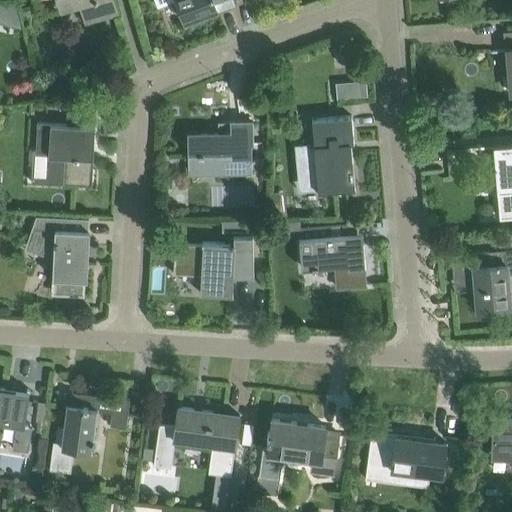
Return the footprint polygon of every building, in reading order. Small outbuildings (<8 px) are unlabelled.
[(117,12),(113,0),(59,0),(61,7),(80,2),(85,21),(117,12)] [(155,0),(158,6),(173,0),(176,0),(185,21),(218,9),(214,0),(155,0)] [(38,122),(36,150),(49,151),(47,179),(61,180),(88,182),(90,143),(94,143),(96,112),(67,110),(66,124),(51,123),(38,122)] [(300,166),(300,170),(301,175),(302,180),(305,184),(308,187),(312,190),(316,192),(320,194),(325,194),(326,187),(352,185),(349,142),(353,142),(351,115),(311,118),(313,145),(314,147),(310,150),(306,153),(303,157),(301,161),(300,166)] [(253,121),(230,121),(230,133),(187,133),(188,174),(252,173),(252,149),(254,149),(253,121)] [(511,142),(507,143),(494,144),(494,146),(497,190),(503,189),(505,215),(505,217),(511,216),(511,142)] [(87,279),(90,230),(83,230),(84,219),(88,219),(88,218),(35,215),(25,248),(26,248),(27,244),(57,254),(55,294),(84,295),(85,279),(87,279)] [(357,232),(299,237),(302,268),(334,265),(336,288),(367,285),(363,243),(358,244),(357,232)] [(173,251),(173,255),(174,255),(173,272),(174,272),(175,264),(202,266),(201,290),(199,290),(199,292),(233,294),(233,292),(232,292),(233,274),(233,271),(247,271),(247,274),(254,274),(253,234),(252,234),(252,235),(235,235),(235,234),(234,234),(234,241),(230,241),(230,242),(202,241),(202,242),(203,242),(203,244),(176,242),(176,241),(175,241),(175,251),(173,251)] [(488,251),(451,254),(451,257),(454,257),(456,280),(479,278),(480,288),(476,288),(478,308),(510,305),(506,265),(511,264),(511,252),(489,255),(488,251)] [(0,420),(24,423),(28,392),(0,388),(0,420)] [(111,424),(126,426),(129,398),(71,391),(69,404),(63,403),(63,404),(66,405),(61,445),(74,447),(74,449),(90,451),(90,449),(92,449),(98,409),(112,411),(111,424)] [(145,446),(143,458),(154,459),(153,465),(171,467),(175,438),(212,443),(209,472),(231,475),(234,454),(238,420),(239,415),(218,412),(178,407),(175,426),(159,423),(156,447),(145,446)] [(511,416),(492,416),(490,455),(511,455),(511,416)] [(263,448),(259,474),(279,477),(282,453),(313,457),(311,469),(332,472),(337,433),(324,432),(325,426),(272,419),(268,449),(263,448)] [(395,436),(391,468),(443,474),(447,443),(395,436)]
